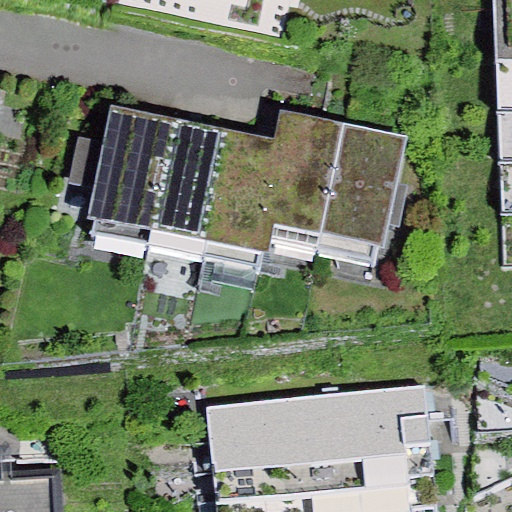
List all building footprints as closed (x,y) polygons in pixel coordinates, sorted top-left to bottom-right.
[(187,0),(282,19),(285,0),(187,0)] [(511,0),(491,0),(501,266),(511,266),(511,0)] [(147,241),(171,128),(112,115),(104,147),(80,142),(69,189),(94,195),(87,228),(147,241)] [(319,247),(341,135),(287,124),(283,151),(260,265),(271,268),(276,238),(319,247)] [(203,253),(227,139),(171,128),(147,241),(203,253)] [(405,146),(341,135),(319,247),(382,261),(405,146)] [(260,265),(283,151),(227,139),(203,253),(260,265)] [(433,511),(421,395),(190,418),(199,511),(433,511)] [(0,511),(51,511),(51,488),(0,489),(0,511)]
